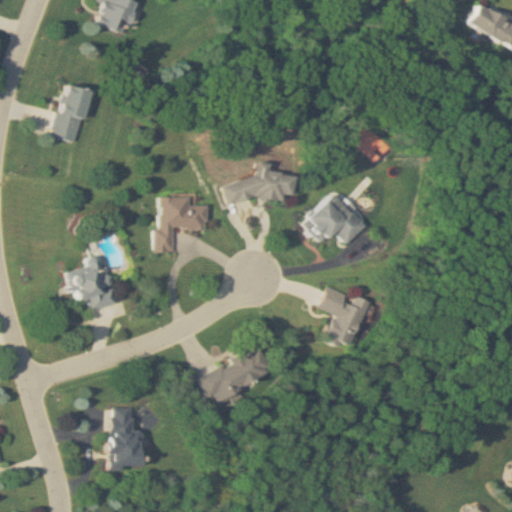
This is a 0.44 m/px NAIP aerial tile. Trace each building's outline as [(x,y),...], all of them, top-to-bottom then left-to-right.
[(124,33),(126,24),(134,27),(142,0),(141,0),(100,0),(93,24),(124,33)] [(511,46),(511,20),(476,4),(466,26),(511,46)] [(90,90),(62,85),(52,136),(80,142),(90,90)] [(227,206),(252,199),(283,202),(283,197),(294,194),(296,175),(271,173),(272,164),(258,162),(256,177),(222,186),(227,206)] [(322,245),(334,233),(346,244),(364,226),(332,193),(301,224),(322,245)] [(153,253),(173,254),(174,229),(206,230),(207,205),(191,205),(191,197),(159,197),(159,229),(154,229),(153,253)] [(89,312),(118,304),(110,276),(105,277),(100,260),(67,269),(76,302),(86,299),(89,312)] [(324,340),(350,350),(368,302),(328,287),(319,310),(333,316),(324,340)] [(273,374),(261,348),(199,377),(211,403),(273,374)] [(134,408),(110,408),(110,469),(143,470),(144,432),(134,432),(134,408)]
